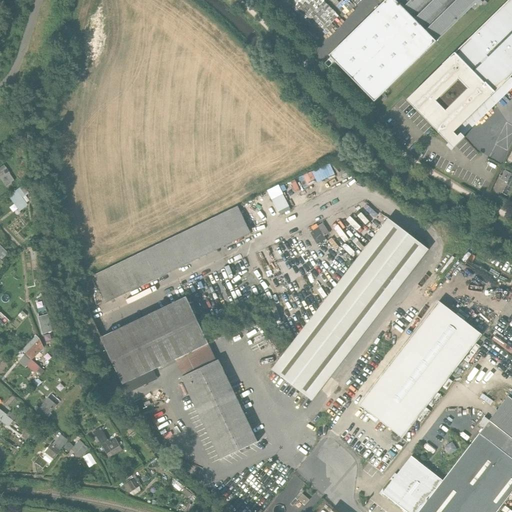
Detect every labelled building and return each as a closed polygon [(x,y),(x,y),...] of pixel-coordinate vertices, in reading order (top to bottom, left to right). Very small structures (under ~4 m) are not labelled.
[(277,0),(318,36),(342,8),(339,6),(344,0),(277,0)] [(387,0),(329,58),(375,104),(480,0),(387,0)] [(511,0),(510,0),(456,54),(496,94),(511,78),(511,0)] [(463,136),(461,134),(457,137),(454,133),(461,126),(496,94),(456,54),(407,102),(435,130),(448,144),(451,147),(453,149),(463,140),(465,138),(463,136)] [(315,170),(320,181),(336,174),(332,163),(315,170)] [(5,164),(0,168),(0,175),(8,186),(17,179),(5,164)] [(504,171),(499,180),(506,184),(511,175),(504,171)] [(10,196),(21,210),(31,203),(19,188),(10,196)] [(238,209),(94,278),(106,304),(250,235),(238,209)] [(389,220),(273,372),(312,402),(428,250),(389,220)] [(187,298),(101,339),(123,384),(154,369),(176,359),(209,344),(187,298)] [(374,417),(402,439),(482,335),(439,302),(359,405),(374,417)] [(217,362),(209,344),(176,359),(185,377),(217,362)] [(185,377),(182,378),(221,459),(258,442),(220,360),(217,362),(185,377)] [(157,377),(154,369),(123,384),(126,392),(157,377)] [(48,417),(59,404),(50,397),(39,410),(48,417)] [(443,484),(412,459),(383,496),(404,511),(498,511),(511,495),(511,402),(509,400),(443,484)] [(0,406),(0,418),(15,428),(21,420),(0,406)] [(106,432),(100,435),(106,452),(122,447),(119,439),(110,443),(106,432)] [(48,452),(57,459),(70,439),(61,433),(48,452)] [(82,457),(91,448),(81,439),(73,448),(82,457)] [(306,492),(300,497),(307,505),(313,500),(306,492)]
